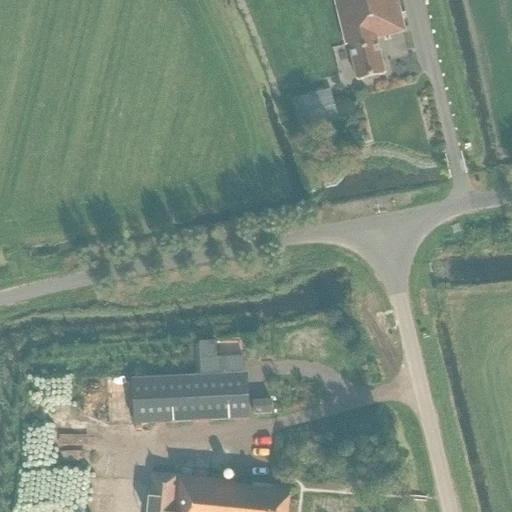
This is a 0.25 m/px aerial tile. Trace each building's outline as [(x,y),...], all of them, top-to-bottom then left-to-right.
[(377,39),(405,32),(397,0),(335,0),(346,46),(349,45),(357,81),(385,75),(377,39)] [(333,91),(293,100),(300,130),(339,121),(333,91)] [(201,359),(202,375),(219,374),(218,358),(201,359)] [(135,425),(248,420),(246,375),(133,381),(135,425)] [(254,415),(272,415),(271,402),(254,403),(254,415)] [(252,489),(235,487),(235,483),(153,475),(149,511),(288,511),(291,488),(253,485),(252,489)]
